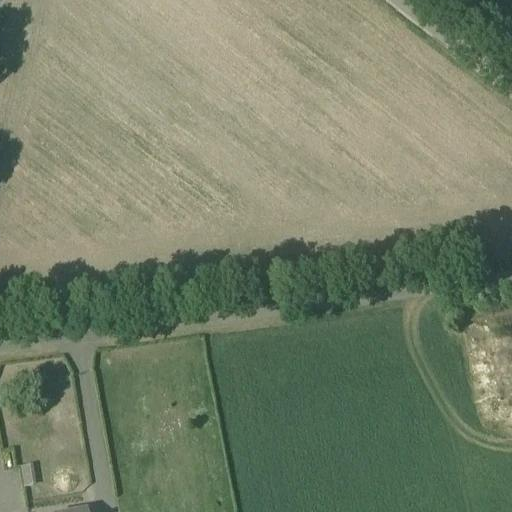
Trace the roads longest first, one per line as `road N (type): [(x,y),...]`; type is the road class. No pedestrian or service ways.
road 1 (unclassified): [(0,351),(511,277)]
road 2 (unclassified): [(511,96),(392,0)]
